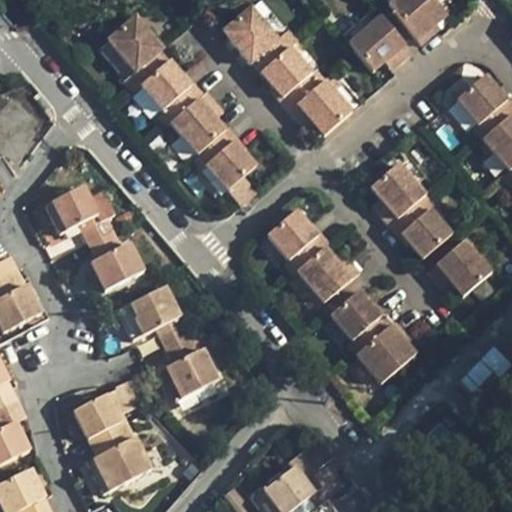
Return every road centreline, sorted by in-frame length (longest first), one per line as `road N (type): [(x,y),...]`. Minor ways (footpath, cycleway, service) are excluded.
road 1 (residential): [(0,29),(193,251),(293,385)]
road 2 (residential): [(293,385),(405,511)]
road 3 (residential): [(293,385),(187,511)]
